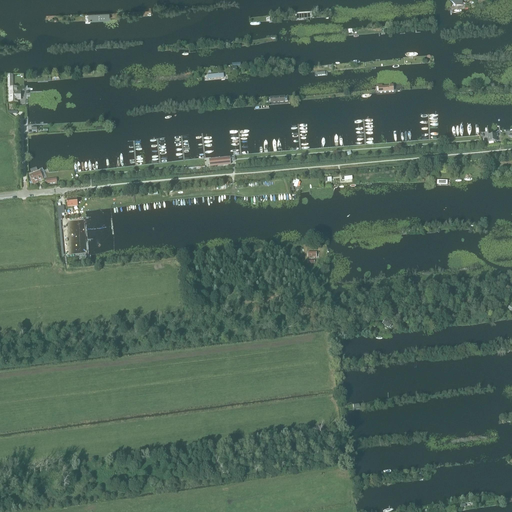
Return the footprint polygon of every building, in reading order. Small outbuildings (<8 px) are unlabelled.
[(109,13),(85,14),(86,21),(109,20),(109,13)] [(13,75),(9,75),(9,87),(10,87),(10,103),(15,103),(15,100),(21,100),(20,91),(17,91),(17,89),(18,89),(18,87),(13,87),(13,75)] [(496,135),(487,136),(488,143),(497,142),(496,135)] [(231,165),(230,157),(209,159),(210,167),(231,165)] [(40,172),(30,176),(33,184),(36,183),(35,182),(43,180),(40,172)] [(79,200),(67,201),(68,208),(80,206),(79,200)] [(391,320),(386,317),(382,324),(389,329),(392,324),(389,322),(391,320)]
